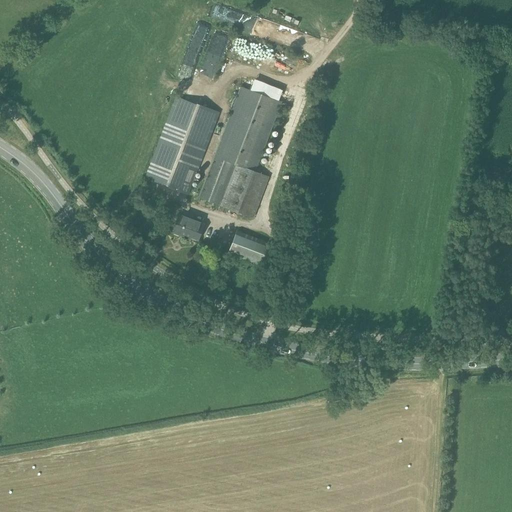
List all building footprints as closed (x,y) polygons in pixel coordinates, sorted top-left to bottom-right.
[(230,21),(233,10),(213,5),(210,15),(230,21)] [(265,23),(263,36),(283,39),(286,26),(265,23)] [(276,54),(270,63),(284,72),(293,57),(286,53),(283,59),(276,54)] [(235,163),(254,171),(280,101),(240,86),(199,197),(220,205),(235,163)] [(146,177),(188,193),(218,112),(177,96),(146,177)] [(268,176),(254,171),(235,163),(220,205),(219,209),(226,212),(227,207),(253,217),(268,176)] [(190,237),(198,240),(204,224),(178,215),(172,232),(190,238),(190,237)] [(228,253),(263,266),(272,244),(237,230),(228,253)]
